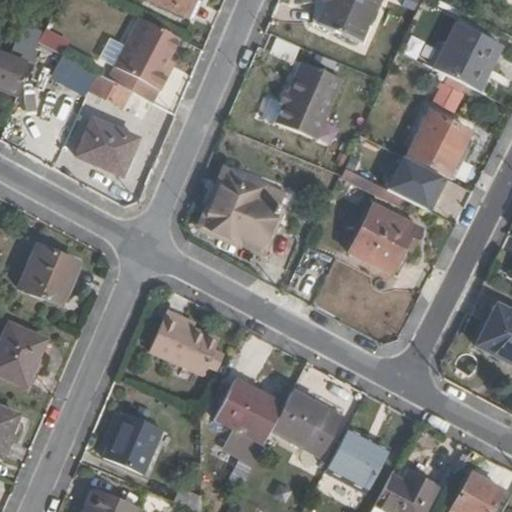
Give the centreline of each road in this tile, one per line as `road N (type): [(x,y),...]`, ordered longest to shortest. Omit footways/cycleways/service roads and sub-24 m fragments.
road 1 (residential): [(145,247),(402,385)]
road 2 (residential): [(145,247),(30,511)]
road 3 (residential): [(145,247),(249,0)]
road 4 (residential): [(402,385),(511,167)]
road 5 (residential): [(0,165),(145,247)]
road 6 (residential): [(402,385),(511,443)]
